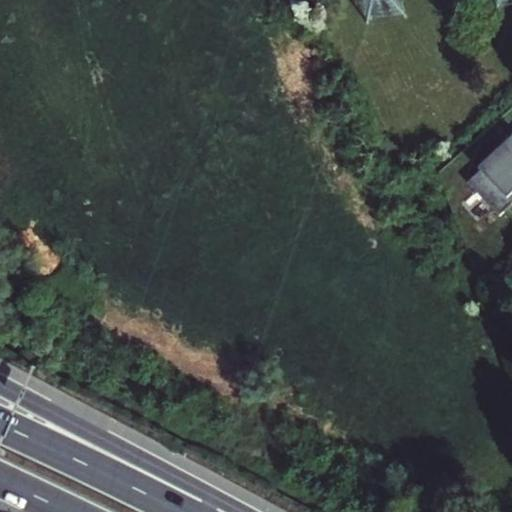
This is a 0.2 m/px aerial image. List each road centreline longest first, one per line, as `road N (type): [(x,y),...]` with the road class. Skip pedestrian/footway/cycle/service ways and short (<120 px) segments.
road 1 (motorway): [(234,511),(0,386)]
road 2 (trunk): [(181,511),(0,424)]
